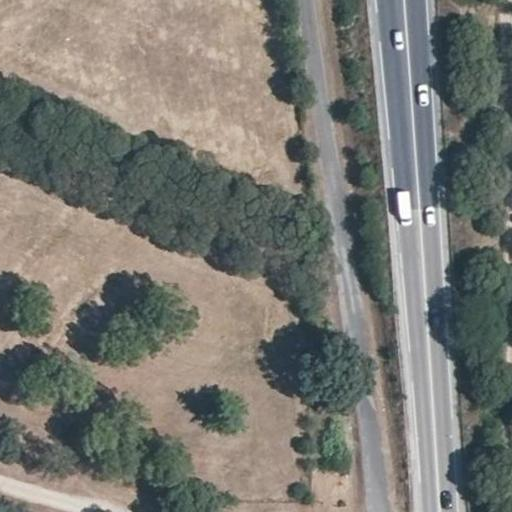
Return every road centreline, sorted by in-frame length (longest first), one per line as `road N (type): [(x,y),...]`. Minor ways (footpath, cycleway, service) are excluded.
road 1 (residential): [(310,0),(385,511)]
road 2 (primary): [(400,0),(438,511)]
road 3 (track): [(508,511),(506,0)]
